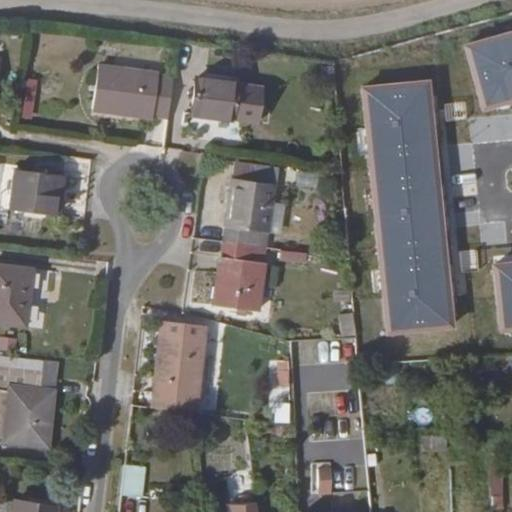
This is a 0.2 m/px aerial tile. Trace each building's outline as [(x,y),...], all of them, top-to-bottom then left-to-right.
[(511,32),(467,45),(485,106),(511,98),(511,32)] [(338,83),(336,64),(323,64),(325,84),(338,83)] [(170,117),(177,76),(100,67),(95,108),(170,117)] [(199,77),(195,114),(261,122),(266,86),(199,77)] [(431,111),(427,79),(362,86),(389,329),(453,322),(450,293),(458,292),(456,277),(449,277),(441,210),(448,209),(447,197),(440,198),(432,123),(440,122),(438,110),(431,111)] [(0,162),(0,213),(8,164),(0,162)] [(60,212),(64,173),(17,168),(13,206),(60,212)] [(270,246),(278,182),(235,178),(227,240),(258,244),(270,246)] [(263,308),(268,262),(256,261),(258,244),(227,240),(219,303),(263,308)] [(308,262),(308,250),(282,249),(281,261),(308,262)] [(34,266),(0,261),(0,318),(31,321),(34,294),(31,293),(34,266)] [(511,262),(497,264),(504,327),(511,325),(511,262)] [(188,329),(187,336),(202,338),(203,331),(188,329)] [(187,336),(166,333),(157,392),(198,398),(206,339),(202,338),(187,336)] [(0,349),(18,350),(18,335),(0,334),(0,349)] [(0,378),(0,380),(14,383),(7,428),(6,433),(48,439),(55,389),(44,387),(46,372),(17,367),(19,354),(4,352),(0,378)] [(17,367),(46,372),(48,359),(19,354),(17,367)] [(0,427),(7,428),(14,383),(0,380),(0,427)] [(447,450),(448,436),(422,434),(421,449),(447,450)] [(491,496),(505,495),(503,454),(490,454),(491,496)] [(147,466),(129,464),(125,494),(144,496),(147,466)] [(316,490),(340,491),(340,466),(317,466),(316,490)] [(258,511),(258,509),(256,491),(230,493),(231,510),(231,511),(258,511)] [(53,511),(55,501),(15,494),(12,511),(53,511)]
